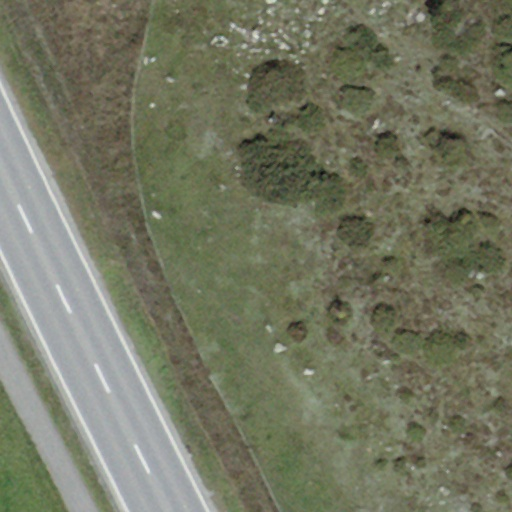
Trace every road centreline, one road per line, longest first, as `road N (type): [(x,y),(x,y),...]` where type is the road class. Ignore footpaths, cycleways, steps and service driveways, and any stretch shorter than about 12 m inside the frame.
road 1 (primary): [(167,511),(0,167)]
road 2 (track): [(84,511),(0,353)]
